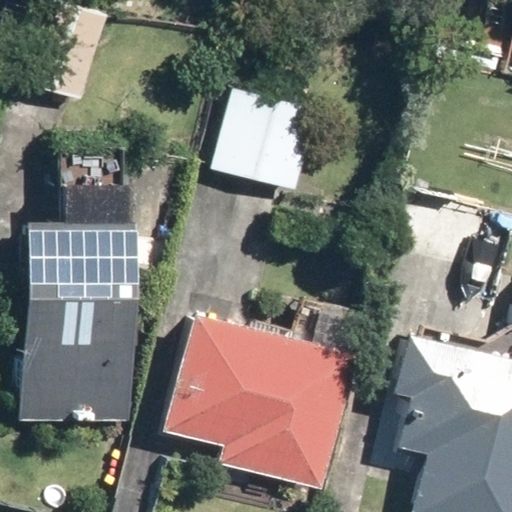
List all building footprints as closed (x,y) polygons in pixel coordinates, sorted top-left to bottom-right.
[(81,93),(105,9),(74,0),(47,0),(25,77),(81,93)] [(203,165),(295,186),(312,109),(220,88),(203,165)] [(121,416),(128,214),(21,210),(14,412),(121,416)] [(324,458),(325,458),(352,343),(191,305),(162,424),(217,437),(212,458),(318,483),(324,458)] [(407,511),(511,511),(511,350),(484,343),(472,341),(450,336),(401,325),(388,383),(405,387),(393,437),(424,444),(407,511)]
